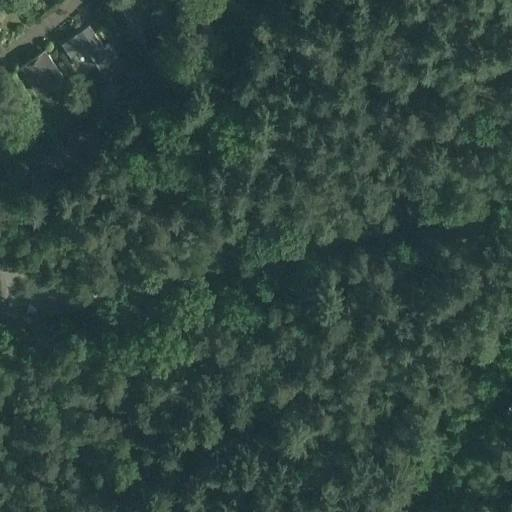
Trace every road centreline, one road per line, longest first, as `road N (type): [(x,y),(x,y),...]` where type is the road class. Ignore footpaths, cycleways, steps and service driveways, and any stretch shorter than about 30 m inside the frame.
road 1 (unclassified): [(44,307),(511,191)]
road 2 (unknown): [(0,391),(21,405),(63,468),(115,511)]
